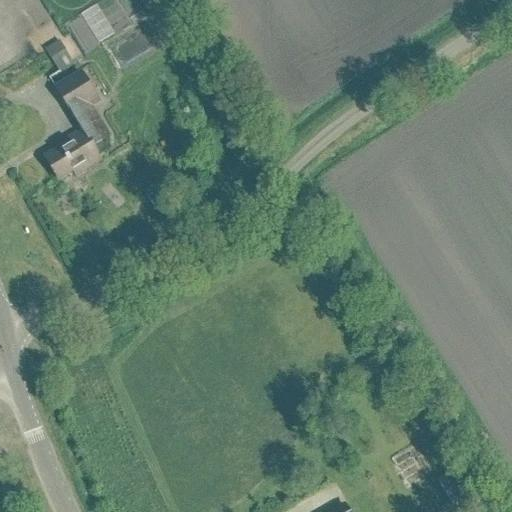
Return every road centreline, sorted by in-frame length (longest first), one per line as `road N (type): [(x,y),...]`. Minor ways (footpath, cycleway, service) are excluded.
road 1 (unclassified): [(4,331),(187,252),(332,131),(511,10)]
road 2 (tertiary): [(65,511),(10,375)]
